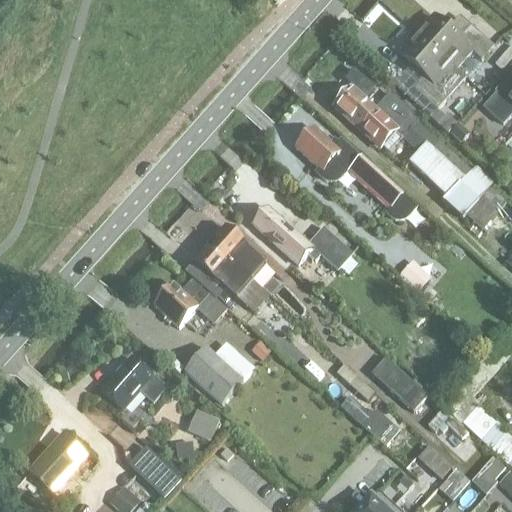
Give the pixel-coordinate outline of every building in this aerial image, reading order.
[(470,27),(458,39),(437,20),(420,39),(457,72),(473,54),(481,62),(494,49),(470,27)] [(457,72),(420,39),(403,58),(424,77),(406,98),(419,110),(426,102),(437,112),(466,80),(457,72)] [(472,174),(418,125),(419,123),(391,97),(386,103),(376,94),(367,104),(351,90),(333,110),(352,127),(352,126),(360,133),(381,153),(383,151),(399,166),(414,150),(420,156),(411,165),(449,199),(444,204),(464,222),(468,217),(485,232),(491,226),(511,244),(511,260),(508,266),(511,269),(511,209),(491,190),(495,185),(477,169),(472,174)] [(511,115),(511,94),(506,90),(488,111),(504,125),(511,115)] [(404,198),(342,142),(339,145),(336,142),(332,146),(315,131),(297,151),(320,172),(316,176),(323,181),(328,184),(335,184),(341,183),(349,174),(392,212),(404,198)] [(459,145),(464,139),(455,131),(449,137),(459,145)] [(210,204),(182,233),(197,248),(203,242),(207,246),(229,223),(210,204)] [(169,229),(176,236),(200,212),(192,205),(169,229)] [(299,269),(312,255),(316,259),(320,255),(341,274),(355,259),(325,232),(309,249),(269,212),(254,229),(299,269)] [(226,230),(211,248),(253,285),(267,269),(249,252),(249,251),(226,230)] [(253,285),(211,248),(195,265),(220,286),(221,285),(239,300),(255,314),(269,299),(253,285)] [(420,292),(434,277),(415,260),(402,274),(420,292)] [(192,281),(181,294),(174,288),(155,310),(179,332),(210,297),(192,281)] [(227,347),(216,359),(207,351),(186,375),(222,408),(244,384),(254,372),(227,347)] [(167,393),(153,379),(133,361),(103,395),(123,413),(139,394),(154,408),(167,393)] [(413,415),(428,399),(386,361),(371,377),(413,415)] [(386,450),(395,440),(350,399),(341,410),(386,450)] [(511,435),(482,405),(466,421),(511,465),(511,435)] [(190,431),(213,441),(222,420),(200,410),(190,431)] [(464,463),(479,447),(449,419),(434,435),(464,463)] [(53,497),(88,458),(64,437),(30,475),(53,497)] [(166,496),(181,480),(147,448),(132,464),(166,496)] [(485,493),(508,470),(495,457),(473,481),(485,493)] [(448,503),(456,495),(429,469),(422,477),(448,503)] [(408,493),(413,487),(404,479),(400,485),(408,493)] [(113,503),(123,511),(133,511),(143,501),(127,487),(113,503)] [(424,489),(419,494),(428,502),(433,496),(424,489)] [(441,504),(433,496),(428,502),(436,510),(441,504)] [(384,511),(372,501),(362,511),(384,511)]
